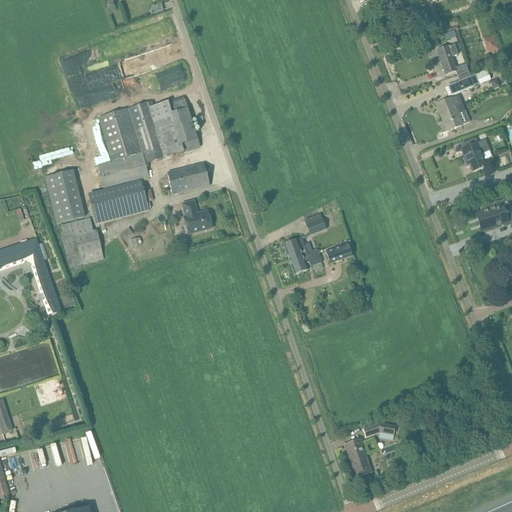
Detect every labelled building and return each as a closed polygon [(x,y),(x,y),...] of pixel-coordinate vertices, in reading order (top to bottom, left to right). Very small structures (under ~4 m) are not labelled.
[(430,20),(426,8),(408,14),(412,27),(430,20)] [(445,33),(441,24),(430,28),(433,37),(445,33)] [(499,50),(494,36),(484,39),(488,54),(499,50)] [(457,76),(468,72),(466,65),(455,69),(451,58),(458,55),(454,45),(437,51),(445,75),(455,72),(457,76)] [(134,72),(176,60),(173,47),(130,59),(134,72)] [(490,80),(486,71),(448,87),(452,96),(490,80)] [(465,112),(459,96),(436,105),(447,132),(462,126),(457,115),(465,112)] [(98,121),(111,162),(142,155),(143,155),(146,164),(200,148),(184,98),(153,108),(152,103),(98,121)] [(489,152),(485,140),(477,144),(475,139),(461,145),(463,150),(461,150),(466,164),(468,163),(472,173),(486,167),(481,155),(489,152)] [(142,155),(97,165),(104,193),(141,183),(149,181),(142,155)] [(210,186),(204,164),(167,173),(172,195),(210,186)] [(85,218),(74,172),(45,179),(57,226),(85,218)] [(104,193),(88,197),(93,218),(95,225),(148,212),(141,183),(104,193)] [(197,214),(193,202),(181,205),(184,217),(182,217),(187,235),(211,229),(207,212),(197,214)] [(481,213),(475,215),(481,232),(508,223),(502,206),(496,208),(494,203),(479,208),(481,213)] [(326,230),(320,215),(304,221),(310,236),(326,230)] [(93,218),(61,226),(64,239),(62,240),(68,268),(103,260),(96,230),(95,225),(93,218)] [(124,240),(133,235),(130,228),(121,233),(124,240)] [(300,252),(306,250),(302,239),(283,246),(289,261),(302,256),(300,252)] [(43,301),(48,316),(53,314),(61,312),(36,240),(0,251),(0,271),(24,263),(25,261),(32,264),(31,267),(40,294),(46,292),(48,299),(43,301)] [(352,256),(348,244),(326,252),(331,264),(352,256)] [(302,256),(289,261),(294,276),(307,271),(305,264),(309,263),(310,267),(321,263),(317,252),(308,256),(306,250),(300,252),(302,256)] [(0,422),(8,420),(2,401),(0,401),(0,422)] [(488,426),(489,409),(480,409),(479,427),(488,426)] [(394,437),(395,427),(381,424),(363,430),(366,438),(380,434),(394,437)] [(371,474),(360,440),(345,446),(356,479),(371,474)] [(0,465),(0,499),(9,497),(0,465)]
